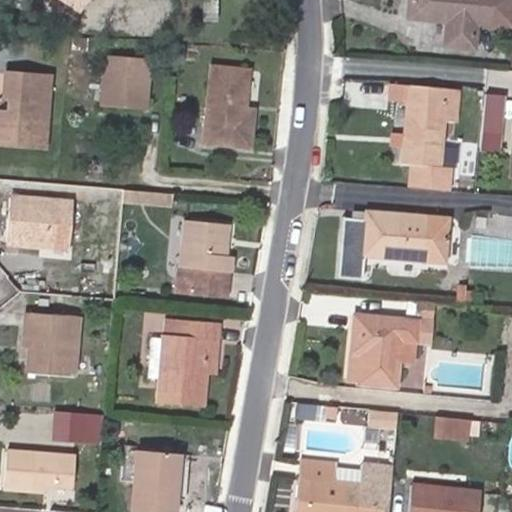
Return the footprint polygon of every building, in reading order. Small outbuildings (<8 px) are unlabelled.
[(511,0),(408,0),(408,15),(447,19),(445,44),(475,47),(477,21),(511,24),(511,20),(511,0)] [(143,107),(147,58),(106,55),(103,104),(143,107)] [(243,109),(246,70),(211,67),(205,141),(250,145),(253,109),(243,109)] [(0,142),(43,146),(49,76),(6,72),(4,96),(10,97),(9,110),(0,109),(0,142)] [(457,89),(409,84),(404,133),(402,148),(401,163),(411,164),(409,188),(447,191),(450,168),(438,166),(442,120),(454,122),(457,89)] [(482,133),(504,135),(507,95),(485,93),(482,133)] [(402,148),(404,133),(392,132),(390,146),(402,148)] [(102,175),(102,161),(86,160),(86,174),(102,175)] [(123,189),(122,198),(171,203),(172,192),(123,189)] [(68,246),(71,201),(10,197),(7,242),(68,246)] [(364,254),(445,261),(449,217),(367,209),(366,218),(343,216),(338,275),(362,277),(364,254)] [(184,220),(181,267),(195,268),(194,288),(227,290),(228,270),(230,270),(230,254),(222,253),(224,222),(184,220)] [(194,288),(195,268),(181,267),(177,267),(176,288),(194,288)] [(458,301),(469,303),(470,291),(459,289),(458,301)] [(421,307),(420,316),(432,318),(433,309),(421,307)] [(73,374),(77,315),(26,313),(24,346),(30,347),(28,371),(73,374)] [(414,341),(418,342),(420,321),(353,315),(350,344),(362,345),(358,379),(358,382),(394,385),(396,363),(398,340),(414,341)] [(430,343),(432,318),(420,316),(420,321),(418,342),(430,343)] [(203,404),(205,372),(207,339),(217,339),(218,324),(174,321),(174,337),(163,336),(159,400),(203,404)] [(207,339),(205,372),(215,372),(217,339),(207,339)] [(412,364),(414,341),(398,340),(396,363),(412,364)] [(362,345),(350,344),(347,377),(358,379),(362,345)] [(326,416),(336,417),(338,406),(327,405),(326,416)] [(53,438),(81,440),(82,413),(54,411),(53,438)] [(369,424),(382,426),(383,414),(370,412),(369,424)] [(436,431),(470,435),(472,418),(439,415),(436,431)] [(304,450),(355,453),(357,419),(306,417),(304,450)] [(469,439),(470,435),(436,431),(436,436),(469,439)] [(170,511),(177,453),(139,449),(132,511),(170,511)] [(73,487),(75,457),(6,453),(4,487),(44,490),(44,486),(73,487)] [(375,465),(372,487),(356,484),(358,472),(336,469),(336,465),(299,460),(297,476),(308,478),(304,511),(387,511),(392,467),(375,465)] [(358,472),(356,484),(372,487),(375,465),(359,463),(358,472)] [(408,511),(479,511),(481,491),(411,485),(408,511)]
